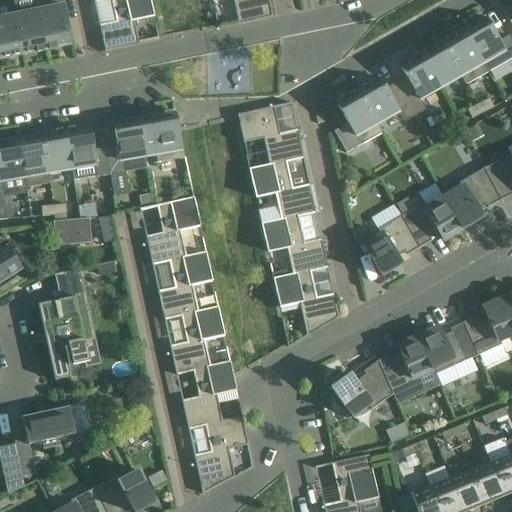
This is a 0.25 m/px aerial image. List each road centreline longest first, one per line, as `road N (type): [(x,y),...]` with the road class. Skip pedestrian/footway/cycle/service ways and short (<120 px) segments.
road 1 (residential): [(128,218),(192,511)]
road 2 (residential): [(353,342),(307,112)]
road 3 (residential): [(294,26),(132,57),(95,74)]
road 4 (residential): [(304,96),(467,0)]
road 5 (residential): [(353,342),(511,266)]
road 6 (residential): [(294,446),(282,385),(353,342)]
